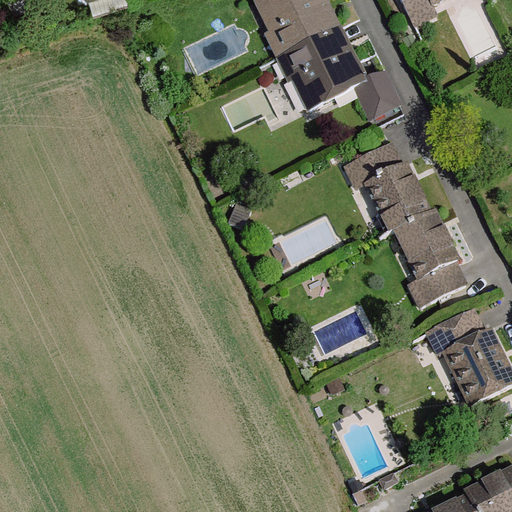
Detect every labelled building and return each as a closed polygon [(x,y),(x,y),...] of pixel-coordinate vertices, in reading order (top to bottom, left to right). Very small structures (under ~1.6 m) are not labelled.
[(368,85),(326,0),(264,0),(255,5),(308,114),(368,85)] [(401,0),(415,29),(440,19),(434,8),(453,0),(401,0)] [(430,217),(397,146),(345,171),(356,194),(364,190),(387,240),(396,235),(419,284),(407,289),(418,312),(473,286),(439,213),(430,217)] [(473,314),(426,337),(438,361),(447,357),(473,409),(511,390),(511,374),(492,333),(484,336),(473,314)] [(469,501),(447,511),(511,511),(511,469),(465,492),(469,501)]
